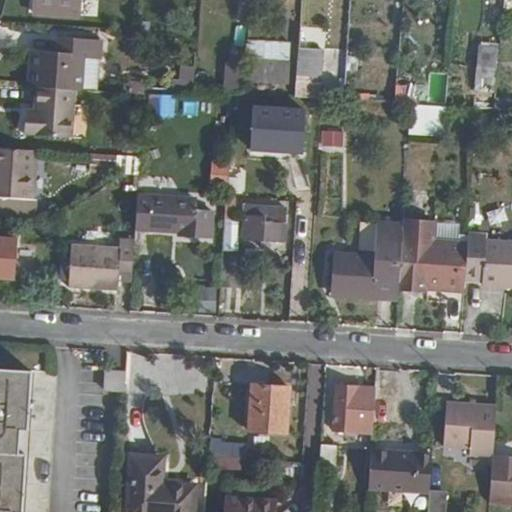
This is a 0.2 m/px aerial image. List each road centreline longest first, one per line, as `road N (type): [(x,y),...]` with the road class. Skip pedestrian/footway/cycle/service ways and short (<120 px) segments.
road 1 (residential): [(511,360),(0,323)]
road 2 (unknown): [(69,328),(60,511)]
